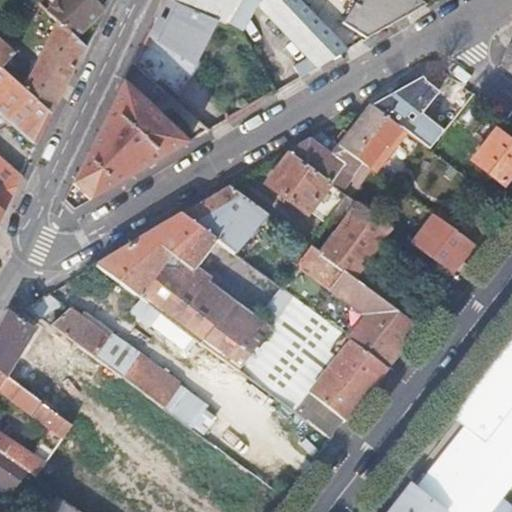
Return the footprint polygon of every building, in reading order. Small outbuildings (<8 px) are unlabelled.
[(42,6),(35,0),(16,0),(15,2),(31,17),(42,6)] [(103,10),(92,0),(61,0),(49,13),(58,21),(77,39),(103,10)] [(172,0),(229,22),(241,0),(265,0),(262,6),(321,66),(348,50),(301,0),(172,0)] [(426,4),(419,0),(358,0),(344,23),(368,39),(426,4)] [(77,39),(58,21),(27,81),(24,78),(20,83),(54,113),(86,49),(77,39)] [(183,54),(149,32),(134,61),(157,81),(183,54)] [(0,64),(4,69),(16,54),(0,39),(0,64)] [(511,45),(510,46),(502,64),(511,72),(511,45)] [(157,81),(134,61),(75,184),(91,200),(189,143),(141,99),(157,81)] [(4,69),(0,64),(0,111),(38,145),(54,113),(20,83),(4,69)] [(410,113),(387,97),(372,105),(400,126),(410,113)] [(400,126),(372,105),(350,134),(347,132),(337,142),(363,162),(379,173),(395,150),(391,148),(403,129),(400,126)] [(190,114),(184,120),(200,136),(210,131),(190,114)] [(511,175),(511,141),(497,130),(473,161),(505,186),(511,175)] [(363,162),(337,142),(324,134),(290,155),(330,184),(342,168),(353,176),(363,162)] [(308,215),(330,184),(290,155),(269,186),(308,215)] [(0,207),(5,212),(21,180),(0,161),(0,207)] [(256,226),(265,215),(230,189),(183,216),(216,240),(233,252),(258,227),(256,226)] [(413,246),(358,206),(325,250),(318,245),(314,250),(352,279),(362,265),(372,272),(376,267),(367,260),(383,239),(392,245),(390,248),(424,274),(423,277),(445,294),(457,278),(413,246)] [(216,240),(183,216),(97,266),(113,280),(139,298),(144,290),(164,262),(165,263),(170,256),(182,263),(194,270),(196,268),(216,240)] [(458,233),(434,216),(413,246),(457,278),(467,264),(462,260),(474,244),(458,233)] [(492,233),(469,217),(458,233),(474,244),(481,249),(492,233)] [(298,266),(311,248),(294,236),(281,253),(298,266)] [(352,279),(314,250),(311,248),(298,266),(365,316),(348,339),(352,341),(387,368),(418,328),(352,279)] [(176,272),(165,263),(164,262),(144,290),(151,306),(239,370),(269,330),(208,284),(212,279),(196,268),(194,270),(182,263),(176,272)] [(38,304),(51,322),(67,310),(54,292),(38,304)] [(313,313),(293,298),(269,330),(239,370),(294,411),(304,398),(315,406),(320,400),(347,421),(387,368),(352,341),(334,365),(312,348),(303,360),(287,348),(313,313)] [(35,330),(8,310),(0,325),(0,373),(60,416),(72,397),(20,358),(35,330)] [(110,339),(71,311),(52,326),(78,346),(96,358),(110,339)] [(511,511),(511,506),(501,498),(511,483),(511,328),(503,341),(511,347),(511,349),(469,404),(478,411),(466,424),(417,486),(412,482),(386,511),(511,511)] [(511,347),(503,341),(449,411),(466,424),(478,411),(469,404),(511,349),(511,347)] [(96,358),(78,346),(61,369),(84,387),(101,362),(96,358)] [(180,388),(138,357),(124,379),(164,409),(180,388)] [(0,451),(28,471),(36,478),(74,426),(60,416),(0,373),(0,451)] [(0,482),(14,492),(28,471),(0,451),(0,482)] [(220,511),(254,476),(233,460),(185,509),(189,511),(220,511)] [(83,511),(60,495),(48,511),(83,511)]
